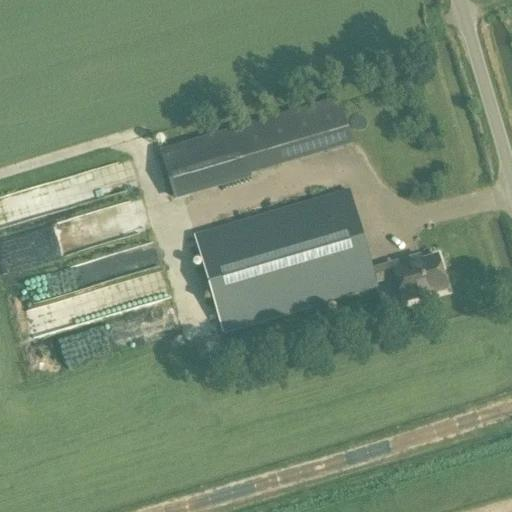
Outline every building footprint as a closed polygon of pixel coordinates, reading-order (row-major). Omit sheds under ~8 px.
[(237,130),(250,176),(352,146),(338,100),(237,130)] [(250,176),(237,130),(160,153),(174,202),(251,179),(250,176)] [(94,195),(125,186),(119,165),(58,183),(64,203),(93,195),(94,195)] [(195,237),(223,334),(377,289),(376,285),(395,279),(403,304),(447,291),(437,257),(411,264),(410,260),(372,271),(349,192),(195,237)] [(0,225),(6,228),(11,214),(4,212),(6,206),(0,203),(0,225)] [(132,203),(119,216),(123,220),(116,227),(130,242),(151,221),(132,203)] [(0,241),(0,273),(77,256),(74,244),(83,242),(79,223),(0,241)]
